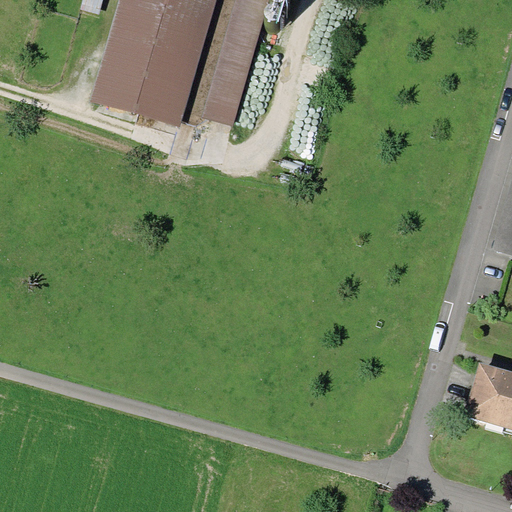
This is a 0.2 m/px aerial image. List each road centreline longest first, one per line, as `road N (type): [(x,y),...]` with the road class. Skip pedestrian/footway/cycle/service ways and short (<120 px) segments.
road 1 (residential): [(511,108),(406,479),(511,509)]
road 2 (track): [(0,370),(406,479)]
road 3 (track): [(0,87),(250,164)]
